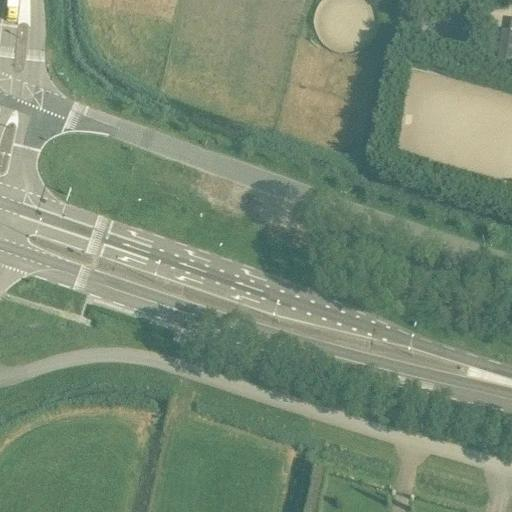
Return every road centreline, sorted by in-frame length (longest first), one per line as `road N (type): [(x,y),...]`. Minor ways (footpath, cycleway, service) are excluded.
road 1 (secondary): [(511,385),(0,220)]
road 2 (unclassified): [(0,373),(97,354),(134,356),(511,466)]
road 3 (unclassified): [(511,258),(15,86)]
